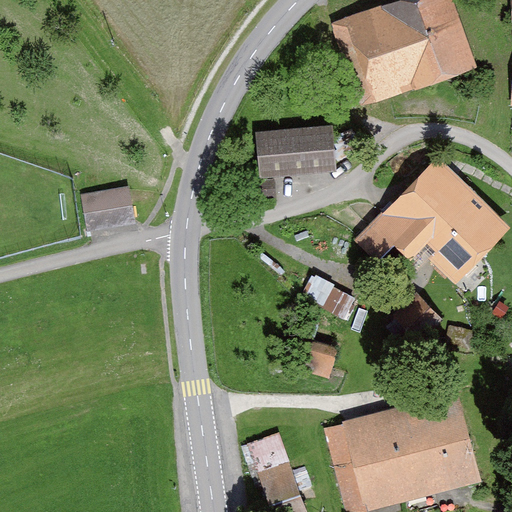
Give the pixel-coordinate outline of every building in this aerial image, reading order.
[(338,35),(357,91),(458,58),(438,0),(415,0),(390,8),(393,16),(378,21),(376,18),(371,20),(372,23),(338,35)] [(261,172),(332,165),(329,130),(258,136),(261,172)] [(436,267),(446,277),(493,230),(434,174),(437,171),(433,167),(430,170),(429,169),(368,233),(386,251),(398,241),(412,254),(428,238),(439,250),(436,253),(443,260),(436,267)] [(243,184),(245,200),(274,197),(273,181),(243,184)] [(128,193),(85,199),(89,225),(132,219),(128,193)] [(311,277),(304,291),(313,302),(342,317),(352,298),(311,277)] [(388,328),(406,348),(417,338),(414,334),(430,320),(417,306),(401,320),(399,318),(388,328)] [(337,348),(344,350),(351,329),(320,318),(312,341),(315,342),(304,367),(323,374),(327,362),(332,364),(337,348)] [(472,333),(451,328),(448,342),(469,346),(472,333)] [(477,471),(460,405),(349,434),(346,424),(326,429),(347,511),(354,511),(368,508),(364,494),(431,477),(432,482),(477,471)] [(305,511),(287,460),(258,470),(273,511),(305,511)]
